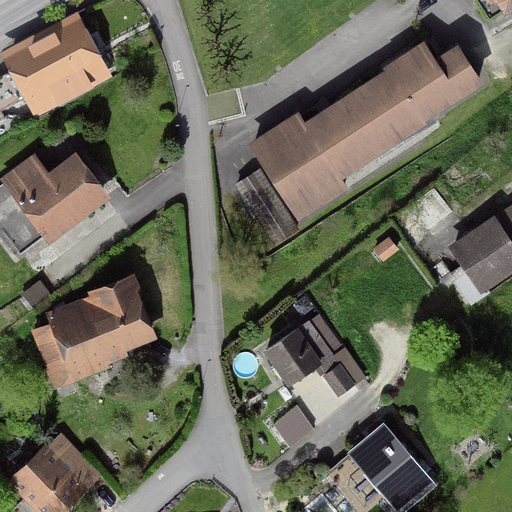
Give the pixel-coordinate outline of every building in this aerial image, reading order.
[(76,9),(0,50),(0,53),(35,117),(112,76),(76,9)] [(431,46),(424,36),(305,116),(298,107),(249,140),(301,216),(349,184),(342,174),(484,78),(457,38),(439,50),(436,53),(434,50),(431,46)] [(35,150),(1,177),(50,240),(111,192),(75,146),(48,168),(35,150)] [(276,245),(299,230),(259,170),(236,185),(276,245)] [(511,199),(448,242),(480,290),(511,269),(511,199)] [(88,294),(46,309),(72,380),(110,366),(108,362),(129,355),(126,347),(158,336),(133,269),(85,286),(88,294)] [(343,346),(318,309),(262,347),(285,382),(314,363),(320,373),(323,371),(339,393),(366,375),(346,345),(343,346)] [(291,445),(315,426),(297,404),(273,423),(291,445)] [(400,511),(436,482),(384,420),(348,450),(399,511),(400,511)] [(27,501),(21,506),(27,511),(61,511),(102,475),(62,430),(48,443),(46,441),(6,477),(27,501)]
